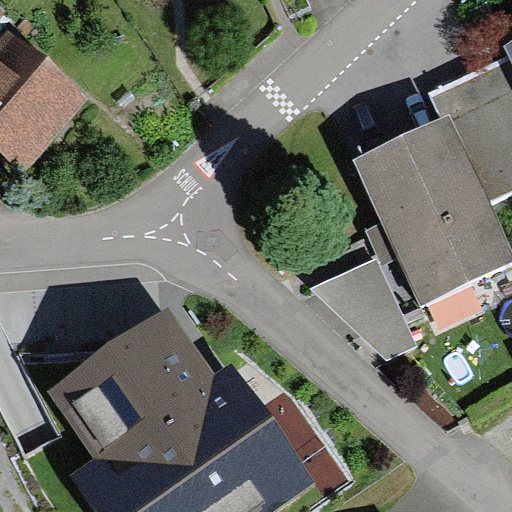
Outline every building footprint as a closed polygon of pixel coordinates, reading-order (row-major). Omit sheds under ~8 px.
[(73,100),(0,41),(0,153),(19,169),(73,100)] [(511,64),(434,100),(453,142),(485,212),(511,199),(511,64)] [(509,267),(485,212),(453,142),(369,180),(425,305),(509,267)] [(332,267),(373,361),(424,340),(383,245),(332,267)] [(171,320),(48,406),(95,473),(72,489),(87,511),(296,511),(317,497),(233,377),(218,387),(171,320)]
